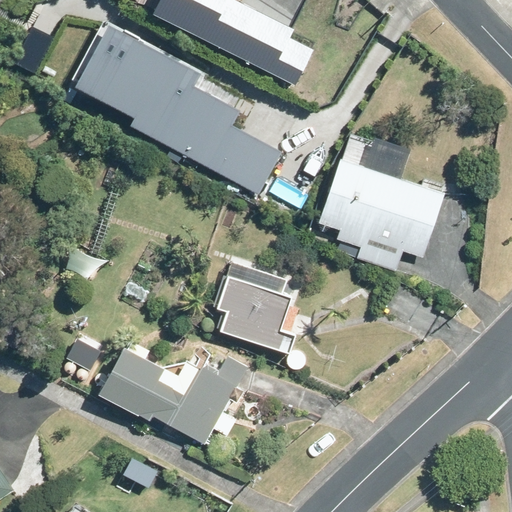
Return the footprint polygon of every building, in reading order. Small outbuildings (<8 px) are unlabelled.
[(174,31),(298,91),(316,53),(292,41),(296,34),(250,11),(249,13),(232,5),(234,0),(174,0),(164,21),(177,26),(174,31)] [(247,76),(240,86),(250,92),(257,82),(247,76)] [(322,228),(342,235),(339,242),(362,250),(359,260),(397,274),(405,253),(426,261),(449,196),(400,179),(409,155),(352,136),(343,165),(285,144),(271,183),(330,204),(322,228)] [(213,187),(232,197),(238,185),(220,175),(213,187)] [(103,262),(69,239),(55,260),(89,283),(103,262)] [(224,316),(217,335),(293,360),(299,340),(293,338),(301,314),(293,312),(296,301),(286,297),(290,285),(235,266),(230,278),(227,276),(215,312),(224,316)] [(165,387),(170,377),(126,354),(101,402),(153,429),(156,425),(209,451),(215,437),(230,444),(239,425),(225,418),(231,404),(239,408),(245,395),(238,392),(248,373),(227,362),(219,378),(204,370),(202,374),(188,366),(175,392),(165,387)] [(154,481),(168,487),(172,478),(159,471),(154,481)] [(0,504),(15,494),(0,472),(0,504)]
